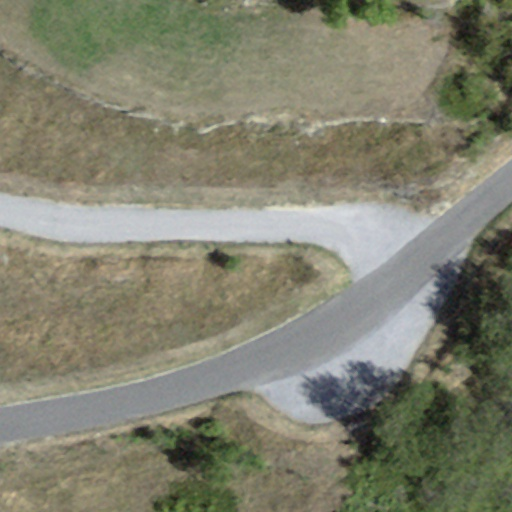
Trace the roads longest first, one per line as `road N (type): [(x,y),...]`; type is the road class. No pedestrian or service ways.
road 1 (unclassified): [(357,267),(269,330),(0,430)]
road 2 (unclassified): [(357,267),(246,222),(98,233),(0,222)]
road 3 (unclassified): [(511,158),(357,267)]
